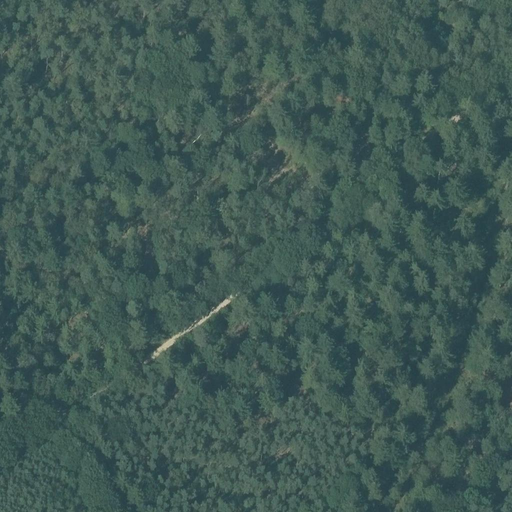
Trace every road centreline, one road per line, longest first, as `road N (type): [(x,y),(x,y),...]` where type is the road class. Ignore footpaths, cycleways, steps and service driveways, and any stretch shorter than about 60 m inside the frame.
road 1 (track): [(58,419),(260,273),(424,124)]
road 2 (track): [(120,511),(0,311)]
road 3 (track): [(424,124),(229,0)]
